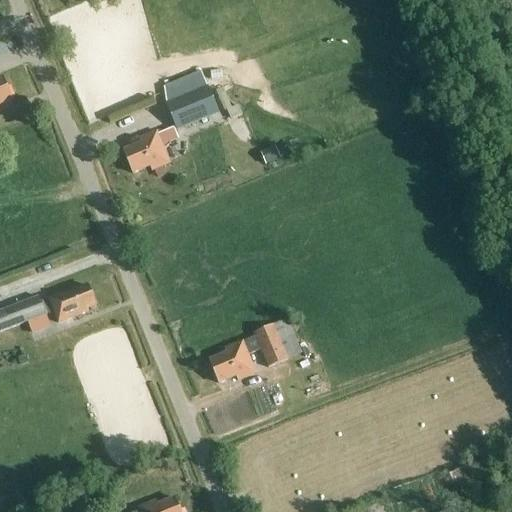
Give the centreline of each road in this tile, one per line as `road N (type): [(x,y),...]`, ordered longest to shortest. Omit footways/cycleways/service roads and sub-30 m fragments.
road 1 (unclassified): [(224,511),(15,0)]
road 2 (track): [(199,451),(511,317)]
